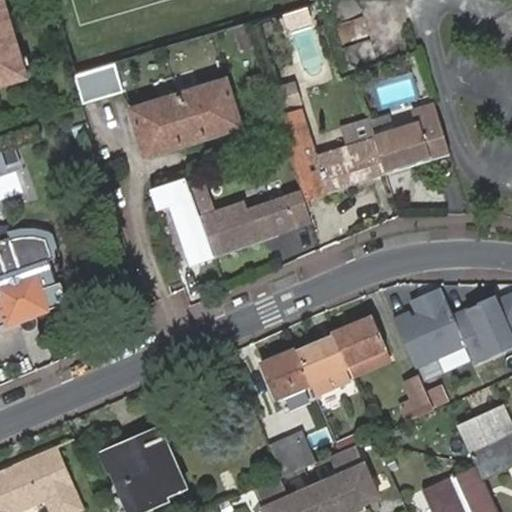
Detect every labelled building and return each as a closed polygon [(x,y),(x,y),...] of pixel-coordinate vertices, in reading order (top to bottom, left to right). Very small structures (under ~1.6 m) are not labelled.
[(6,0),(0,0),(0,87),(30,78),(6,0)] [(258,26),(261,37),(274,33),(271,23),(258,26)] [(119,65),(77,77),(85,104),(126,92),(119,65)] [(230,79),(133,105),(146,150),(242,125),(230,79)] [(281,106),(297,102),(292,84),(275,90),(281,106)] [(305,199),(387,174),(376,138),(334,151),(314,157),(300,112),(297,102),(281,106),(285,117),(280,119),(292,156),(300,183),(303,193),(305,199)] [(387,174),(452,154),(438,106),(416,112),(419,125),(376,138),(387,174)] [(0,175),(8,173),(4,153),(0,154),(0,175)] [(196,197),(193,184),(189,172),(152,190),(159,210),(171,205),(188,261),(214,253),(196,197)] [(0,175),(0,196),(14,191),(7,173),(0,175)] [(208,179),(193,184),(196,197),(214,253),(279,233),(278,230),(296,225),(288,197),(250,208),(248,198),(216,207),(208,179)] [(303,193),(288,197),(296,225),(312,221),(305,199),(303,193)] [(51,308),(69,302),(62,281),(57,282),(50,260),(58,258),(51,237),(47,237),(46,236),(33,236),(32,236),(27,236),(26,237),(20,237),(17,238),(13,238),(9,240),(7,240),(0,242),(0,324),(6,323),(7,325),(52,311),(51,308)] [(417,310),(397,318),(417,365),(466,344),(474,362),(511,346),(511,294),(497,301),(495,296),(453,314),(442,288),(413,301),(417,310)] [(375,313),(335,331),(349,364),(389,346),(375,313)] [(335,331),(299,347),(314,383),(351,367),(349,364),(335,331)] [(354,375),(394,357),(389,346),(349,364),(352,369),(354,375)] [(314,383),(299,347),(263,364),(278,399),(314,383)] [(320,396),(356,380),(354,375),(351,367),(314,383),(320,396)] [(421,375),(433,404),(447,399),(434,370),(421,375)] [(419,410),(433,404),(421,375),(406,381),(419,410)] [(470,460),(420,484),(432,511),(494,511),(478,476),(511,460),(511,427),(510,428),(498,402),(454,422),(470,460)] [(358,432),(340,440),(344,449),(358,443),(363,441),(358,432)] [(161,436),(110,458),(132,511),(163,499),(162,494),(182,486),(161,436)] [(272,445),(285,475),(315,462),(306,443),(296,447),(291,437),(272,445)] [(380,493),(358,443),(344,449),(330,456),(336,470),(289,492),(282,477),(255,488),(265,511),(337,511),(362,501),(380,493)] [(0,511),(20,511),(57,497),(63,511),(76,511),(90,506),(64,446),(0,472),(0,511)] [(362,501),(337,511),(346,511),(364,504),(362,501)]
